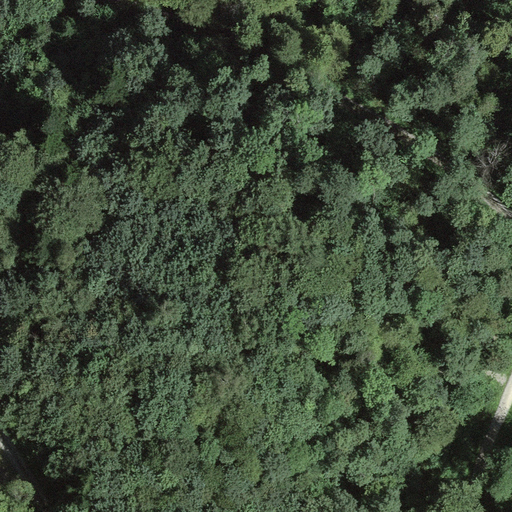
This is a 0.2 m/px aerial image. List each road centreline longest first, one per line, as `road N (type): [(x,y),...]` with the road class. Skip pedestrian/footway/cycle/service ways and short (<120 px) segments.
road 1 (track): [(120,0),(202,28),(420,144),(511,218)]
road 2 (track): [(511,382),(482,448),(471,511)]
